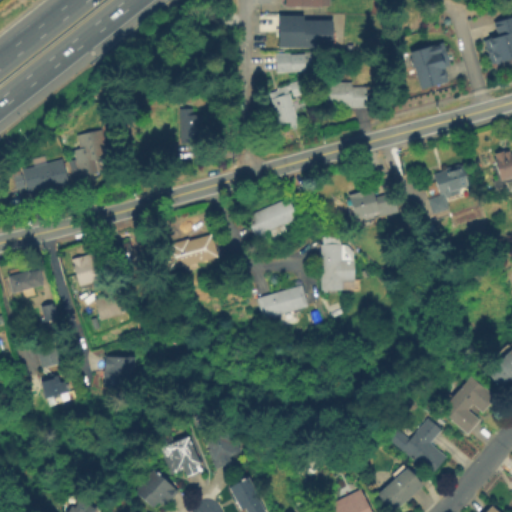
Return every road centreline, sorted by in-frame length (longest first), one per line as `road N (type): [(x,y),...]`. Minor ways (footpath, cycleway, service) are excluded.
road 1 (tertiary): [(390,136),(0,243)]
road 2 (residential): [(243,0),(247,176)]
road 3 (motorway): [(0,103),(132,0)]
road 4 (tertiary): [(511,101),(390,136)]
